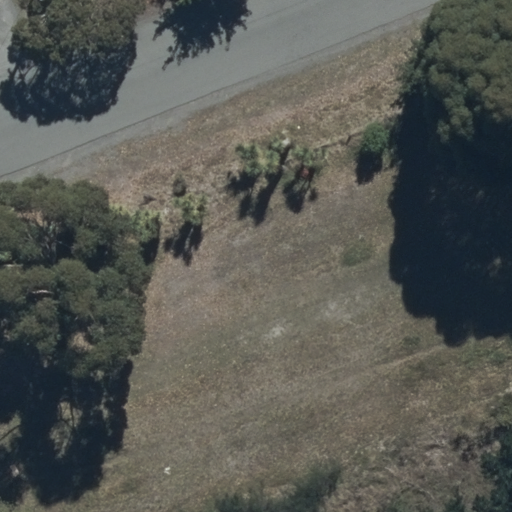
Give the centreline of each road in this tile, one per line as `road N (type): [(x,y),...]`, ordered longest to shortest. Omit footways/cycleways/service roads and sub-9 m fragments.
road 1 (tertiary): [(0,132),(339,0)]
road 2 (track): [(511,454),(361,511)]
